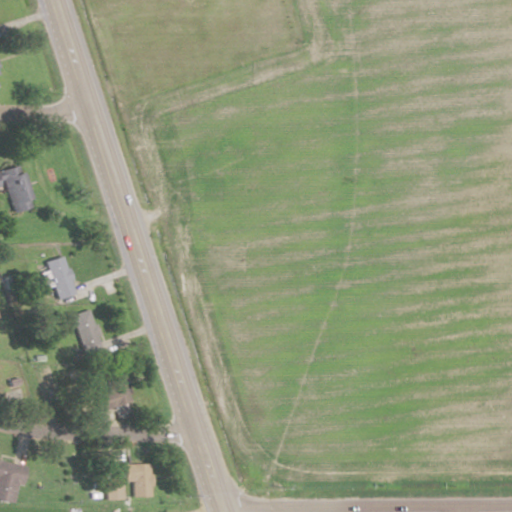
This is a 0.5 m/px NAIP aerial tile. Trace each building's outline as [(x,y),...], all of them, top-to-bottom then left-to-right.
[(30,206),(18,163),(0,168),(0,185),(3,185),(10,212),(30,206)] [(42,261),(55,298),(72,293),(60,255),(42,261)] [(81,352),(98,346),(86,309),(69,315),(81,352)] [(98,411),(128,402),(118,368),(101,373),(106,387),(92,391),(98,411)] [(0,500),(10,503),(14,483),(19,484),(23,465),(0,460),(0,500)] [(123,497),(148,496),(148,463),(122,464),(123,497)]
